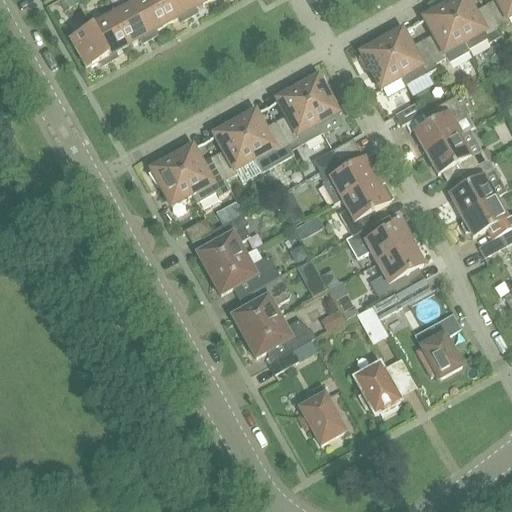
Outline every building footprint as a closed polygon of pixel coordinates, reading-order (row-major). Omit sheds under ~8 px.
[(68,11),(77,6),(74,0),(62,0),(68,11)] [(152,0),(145,0),(131,8),(149,41),(156,38),(153,33),(167,26),(152,0)] [(178,0),(152,0),(167,26),(180,19),(182,23),(189,19),(178,0)] [(204,0),(178,0),(189,19),(196,15),(193,11),(207,4),(204,0)] [(465,0),(458,3),(444,9),(469,55),(470,54),(469,52),(487,42),(489,46),(501,39),(497,32),(484,8),(474,14),(465,0)] [(511,0),(494,0),(495,2),(484,8),(497,32),(510,26),(507,22),(511,19),(511,0)] [(131,8),(111,19),(127,48),(140,41),(142,45),(149,41),(131,8)] [(424,23),(426,26),(432,37),(421,43),(435,67),(447,61),(449,65),(469,55),(444,9),(424,23)] [(109,63),(116,60),(114,55),(127,48),(111,19),(91,30),(109,63)] [(102,67),(109,63),(91,30),(70,42),(86,71),(100,63),(102,67)] [(403,35),(395,38),(381,44),(401,81),(405,88),(437,71),(435,67),(421,43),(410,50),(403,35)] [(380,92),(401,81),(381,44),(358,61),(366,73),(369,72),(380,92)] [(476,57),(453,64),(457,76),(480,68),(476,57)] [(416,96),(438,86),(434,77),(412,87),(416,96)] [(323,80),(297,91),(317,127),(337,116),(326,96),(329,94),(323,80)] [(277,105),(279,108),(285,119),(275,125),(288,149),(300,142),(297,138),(317,127),(297,91),(277,105)] [(414,136),(425,157),(474,130),(467,117),(469,116),(459,97),(430,113),(436,124),(414,136)] [(395,118),(401,129),(421,118),(415,107),(395,118)] [(256,117),(248,120),(234,126),(254,162),(273,152),(275,156),(288,149),(275,125),(264,131),(256,117)] [(214,140),(216,143),(222,154),(212,160),(225,184),(237,177),(241,186),(261,175),(254,162),(234,126),(214,140)] [(463,177),(465,176),(488,163),(493,161),(486,149),(482,152),(470,132),(474,130),(425,157),(437,178),(457,166),(463,177)] [(331,153),(337,164),(339,163),(339,164),(358,153),(352,142),(331,153)] [(193,152),(185,155),(171,161),(191,197),(196,206),(215,195),(218,200),(230,193),(225,184),(212,160),(200,166),(193,152)] [(171,209),(191,197),(171,161),(148,177),(157,190),(159,189),(171,209)] [(330,181),(342,203),(376,184),(372,177),(375,176),(368,162),(365,164),(364,163),(345,173),(339,164),(339,163),(337,164),(319,174),(324,184),(330,181)] [(460,220),(495,201),(506,195),(488,163),(465,176),(471,186),(449,199),(460,220)] [(275,199),(284,193),(279,182),(268,188),(275,199)] [(345,242),(346,242),(372,228),(366,218),(388,206),(388,205),(391,203),(383,189),(380,191),(376,184),(342,203),(346,211),(339,216),(351,238),(345,242)] [(495,201),(460,220),(463,225),(461,229),(465,236),(469,236),(472,241),(481,236),(487,246),(511,231),(511,217),(506,221),(495,201)] [(285,215),(292,228),(305,219),(297,206),(285,215)] [(197,256),(209,278),(243,258),(237,247),(249,240),(244,231),(248,229),(242,218),(214,233),(219,244),(197,256)] [(184,233),(191,246),(212,234),(205,222),(184,233)] [(294,232),(301,244),(311,238),(304,226),(294,232)] [(370,254),(377,266),(411,247),(400,226),(379,238),(373,227),(372,228),(346,242),(356,261),(370,254)] [(478,251),(483,262),(504,250),(499,240),(478,251)] [(381,305),(395,298),(408,290),(402,279),(423,268),(411,247),(377,266),(383,277),(369,285),(381,305)] [(251,295),(252,294),(279,279),(268,259),(250,269),(243,258),(209,278),(220,298),(245,284),(251,295)] [(232,319),(244,340),(279,321),(273,311),(288,302),(290,297),(280,279),(279,279),(252,294),(258,305),(232,319)] [(321,281),(312,286),(319,297),(327,291),(321,281)] [(337,303),(344,315),(354,309),(347,297),(337,303)] [(395,298),(381,305),(372,310),(379,323),(402,310),(395,298)] [(372,310),(371,311),(357,319),(373,348),(387,340),(378,323),(379,323),(372,310)] [(462,370),(446,341),(461,333),(452,318),(429,331),(435,342),(420,350),(421,351),(416,354),(430,380),(435,377),(438,383),(462,370)] [(281,347),(287,357),(292,354),(315,342),(309,331),(306,333),(300,323),(284,331),(279,321),(244,340),(255,361),(281,347)] [(298,365),(292,354),(287,357),(268,368),(274,378),(298,365)] [(362,397),(358,400),(365,412),(369,409),(374,419),(379,416),(382,421),(398,412),(395,407),(400,404),(395,396),(402,392),(389,369),(382,373),(379,367),(354,382),(362,397)] [(322,388),(312,393),(317,402),(300,411),(303,418),(298,421),(305,433),(310,430),(320,449),(345,435),(331,410),(334,409),(322,388)]
